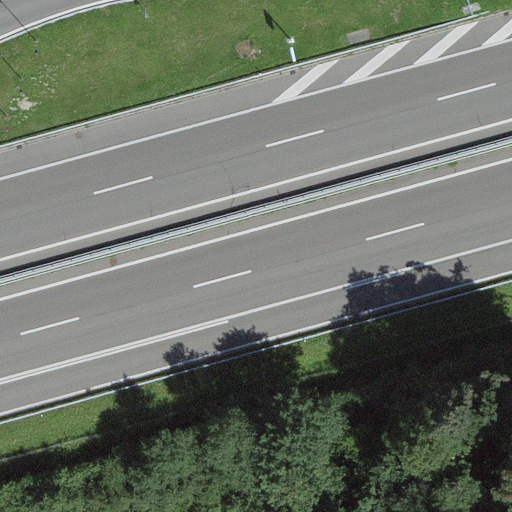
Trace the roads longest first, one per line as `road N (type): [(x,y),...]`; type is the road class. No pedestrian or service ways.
road 1 (motorway): [(511,80),(0,221)]
road 2 (motorway): [(0,380),(387,238)]
road 3 (motorway): [(0,344),(387,238)]
road 4 (motorway): [(387,238),(511,203)]
